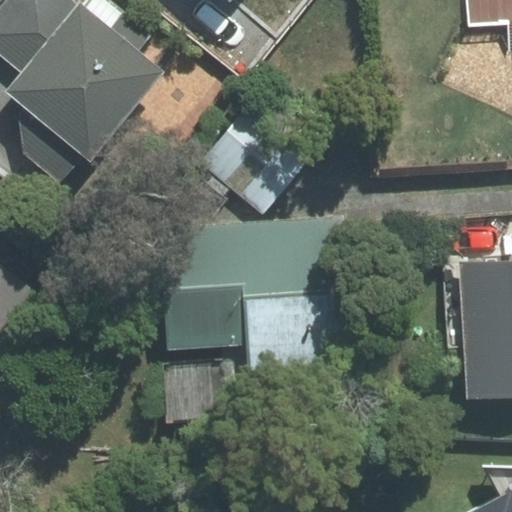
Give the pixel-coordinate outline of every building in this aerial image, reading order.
[(0,45),(26,66),(18,78),(36,92),(26,102),(26,140),(67,176),(96,140),(102,145),(176,57),(151,37),(158,28),(123,0),(77,0),(65,17),(42,0),(18,0),(0,23),(0,45)] [(264,206),(319,142),(259,90),(204,155),(264,206)] [(0,234),(0,338),(51,275),(0,234)] [(511,250),(464,255),(475,388),(511,384),(511,250)] [(511,511),(511,478),(458,506),(460,511),(511,511)]
